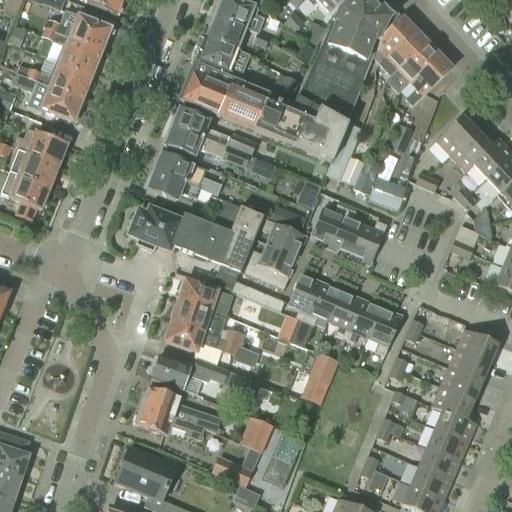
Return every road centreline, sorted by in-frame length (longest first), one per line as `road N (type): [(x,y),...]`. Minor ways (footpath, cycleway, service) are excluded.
road 1 (residential): [(58,266),(165,0)]
road 2 (unclassified): [(59,511),(110,358),(58,266)]
road 3 (unclassified): [(511,116),(408,0)]
